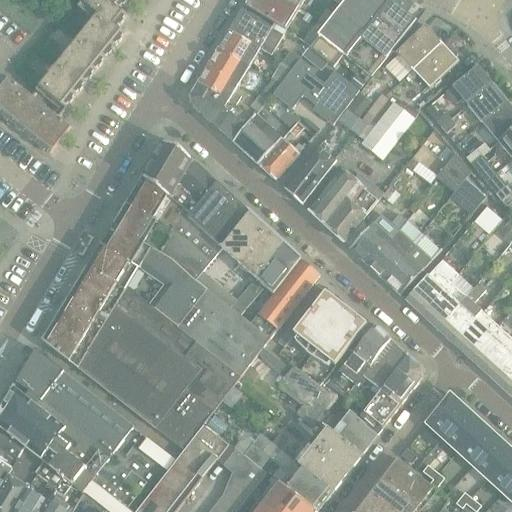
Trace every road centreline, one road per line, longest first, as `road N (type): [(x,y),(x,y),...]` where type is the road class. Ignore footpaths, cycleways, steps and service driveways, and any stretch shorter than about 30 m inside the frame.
road 1 (residential): [(462,374),(157,94)]
road 2 (residential): [(462,374),(350,511)]
road 3 (residential): [(71,222),(157,94)]
road 4 (residential): [(4,334),(71,222)]
